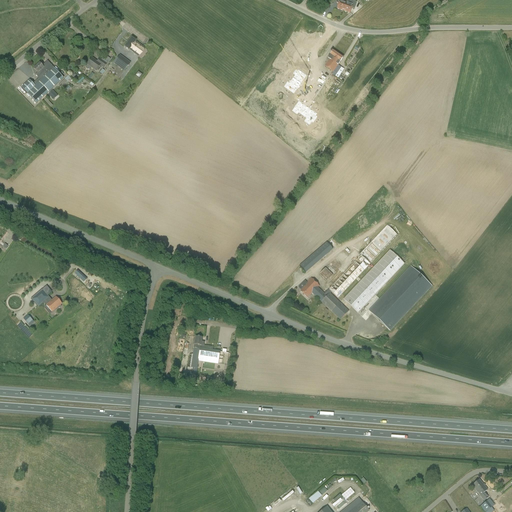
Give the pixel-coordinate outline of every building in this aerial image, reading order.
[(340,1),(337,9),(342,11),(345,3),(340,1)] [(350,13),(353,5),(345,3),(342,11),(350,13)] [(125,47),(129,50),(130,49),(137,55),(142,48),(135,42),(135,41),(131,38),(125,47)] [(328,61),(324,66),(333,72),(332,74),(334,76),(337,78),(343,69),(338,65),(342,58),(332,51),(326,60),(328,61)] [(114,63),(124,71),(129,65),(119,57),(114,63)] [(97,62),(92,58),(87,65),(85,67),(86,69),(88,70),(89,70),(91,67),(96,71),(100,65),(104,68),(107,64),(100,59),(97,62)] [(54,69),(47,61),(44,64),(43,64),(41,66),(39,63),(34,68),(38,73),(35,75),(41,81),(54,69)] [(57,84),(60,81),(63,78),(54,69),(41,81),(35,87),(31,90),(40,99),(57,84)] [(292,79),(300,85),(306,75),(298,70),(292,79)] [(79,76),(75,71),(71,76),(75,80),(79,76)] [(71,80),(68,76),(58,85),(60,87),(62,85),(62,86),(67,82),(67,83),(71,80)] [(300,85),(292,79),(286,88),(294,94),(300,85)] [(326,105),(339,87),(328,79),(315,98),(326,105)] [(35,87),(29,81),(22,87),(37,103),(40,99),(31,90),(35,87)] [(53,100),(58,96),(53,90),(48,94),(53,100)] [(302,115),(308,107),(299,101),(293,109),(302,115)] [(308,107),(302,115),(311,122),(317,114),(308,107)] [(300,291),(307,298),(312,293),(315,296),(323,303),(340,320),(346,313),(348,311),(330,294),(331,292),(338,298),(397,235),(387,225),(360,254),(359,255),(360,256),(324,294),(318,288),(319,286),(311,278),(307,283),(305,281),(298,288),(301,290),(300,291)] [(326,242),(317,250),(324,258),(333,250),(326,242)] [(390,248),(344,299),(360,313),(406,263),(390,248)] [(306,273),(324,258),(317,250),(300,266),(306,273)] [(412,265),(370,310),(392,330),(434,285),(412,265)] [(320,274),(328,282),(336,274),(328,267),(320,274)] [(81,279),(84,277),(78,271),(75,274),(81,279)] [(43,292),(42,291),(33,299),(38,305),(45,299),(48,297),(43,292)] [(62,304),(56,297),(44,307),(38,312),(44,319),(48,315),(49,315),(62,304)] [(24,319),(23,319),(28,324),(32,321),(28,316),(24,319)] [(194,344),(194,347),(191,368),(197,368),(198,361),(218,364),(219,356),(220,351),(207,349),(205,349),(205,346),(204,346),(205,342),(202,342),(202,337),(195,336),(195,340),(194,340),(194,344)] [(476,490),(480,495),(480,496),(484,501),(489,497),(484,492),(487,490),(479,480),(473,485),(476,490)] [(351,487),(342,495),(346,501),(356,493),(351,487)] [(341,511),(368,511),(369,511),(359,498),(341,511)] [(346,503),(344,501),(337,507),(339,510),(346,503)] [(492,507),(487,501),(480,506),(484,511),(490,511),(492,511),(490,508),(492,507)]
